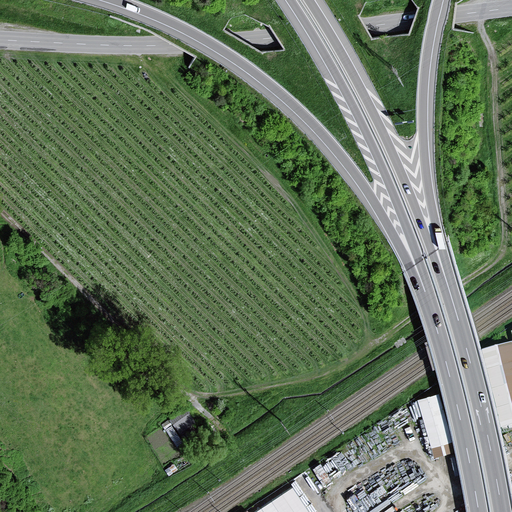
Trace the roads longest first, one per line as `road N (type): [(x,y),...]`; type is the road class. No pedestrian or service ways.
road 1 (secondary): [(0,39),(242,40),(511,8)]
road 2 (motorway): [(112,0),(217,48),(295,107),(376,205),(430,306)]
road 3 (track): [(393,330),(485,267),(503,243),(494,65),(481,30),(487,10)]
road 4 (motorway): [(289,0),(371,146),(430,306)]
road 5 (motorway): [(451,297),(395,156),(310,0)]
road 6 (motorway): [(451,297),(424,161),(424,94),(440,0)]
road 7 (motorway): [(502,511),(451,297)]
road 8 (motorway): [(430,306),(478,511)]
